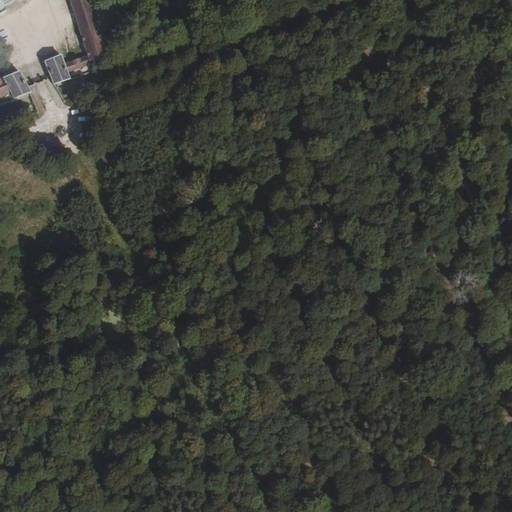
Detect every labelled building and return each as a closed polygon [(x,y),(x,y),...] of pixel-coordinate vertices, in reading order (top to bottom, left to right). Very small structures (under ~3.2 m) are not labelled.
[(0,0),(0,9),(15,0),(18,0),(20,2),(22,0),(0,0)] [(68,0),(86,56),(64,65),(67,74),(106,59),(87,0),(68,0)] [(44,62),(53,86),(69,79),(67,74),(64,65),(60,56),(44,62)] [(19,72),(2,79),(10,96),(13,101),(30,94),(19,72)] [(0,99),(10,96),(2,79),(0,79),(0,99)]
